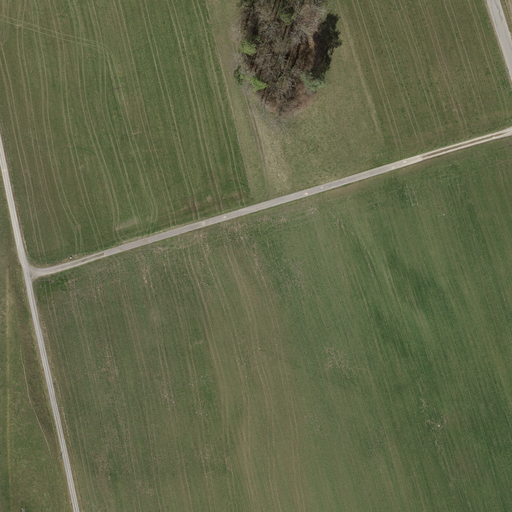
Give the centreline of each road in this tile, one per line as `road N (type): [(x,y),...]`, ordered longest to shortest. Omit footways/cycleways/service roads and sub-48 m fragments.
road 1 (track): [(27,275),(511,131)]
road 2 (track): [(0,145),(76,511)]
